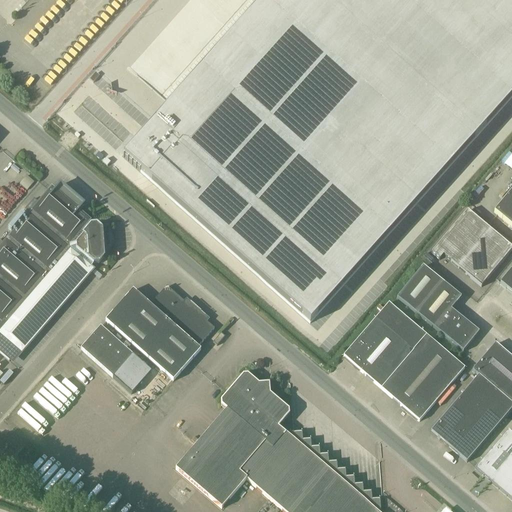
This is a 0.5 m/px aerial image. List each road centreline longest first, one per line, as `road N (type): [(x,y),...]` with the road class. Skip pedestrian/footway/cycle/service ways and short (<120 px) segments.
road 1 (unclassified): [(476,511),(152,234)]
road 2 (unclassified): [(0,411),(152,234)]
road 3 (unclassified): [(152,234),(0,102)]
